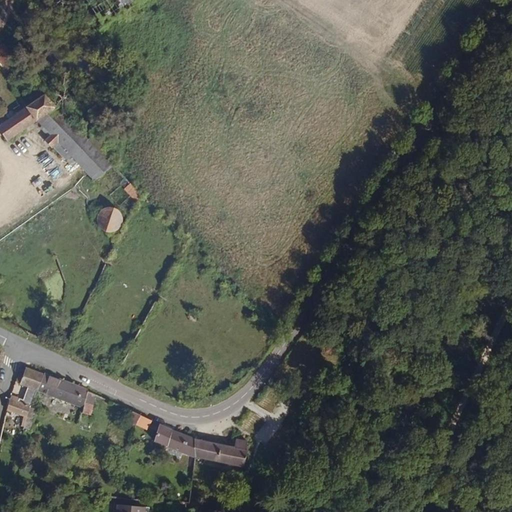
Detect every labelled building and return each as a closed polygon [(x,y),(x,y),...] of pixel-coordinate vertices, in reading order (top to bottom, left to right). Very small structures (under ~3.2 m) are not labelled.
[(79,0),(96,23),(130,0),(79,0)] [(9,60),(0,49),(0,63),(2,65),(9,60)] [(110,151),(90,128),(78,137),(37,90),(15,106),(0,116),(0,136),(1,138),(30,118),(36,125),(33,128),(40,138),(36,142),(43,150),(45,148),(63,168),(69,163),(82,179),(101,164),(99,161),(110,151)] [(129,194),(115,178),(109,184),(125,202),(129,194)] [(103,212),(103,209),(101,205),(100,203),(97,202),(94,202),(90,204),(88,207),(86,211),(86,215),(87,218),(89,219),(91,219),(94,220),(99,219),(102,217),(102,215),(103,212)] [(32,393),(38,377),(18,369),(12,372),(10,384),(32,393)] [(62,387),(38,377),(32,393),(80,413),(83,396),(62,387)] [(86,422),(91,397),(87,395),(87,397),(83,396),(80,413),(78,420),(86,422)] [(26,407),(12,403),(13,400),(6,398),(3,414),(18,417),(23,418),(26,407)] [(132,429),(135,419),(128,416),(124,426),(132,429)] [(144,434),(148,425),(135,419),(132,429),(144,434)] [(193,443),(180,439),(168,435),(164,433),(155,429),(150,446),(191,460),(193,443)] [(197,461),(199,445),(193,443),(191,460),(197,461)] [(241,472),(244,456),(243,456),(245,447),(230,444),(230,446),(228,445),(227,451),(199,445),(197,461),(241,472)]
